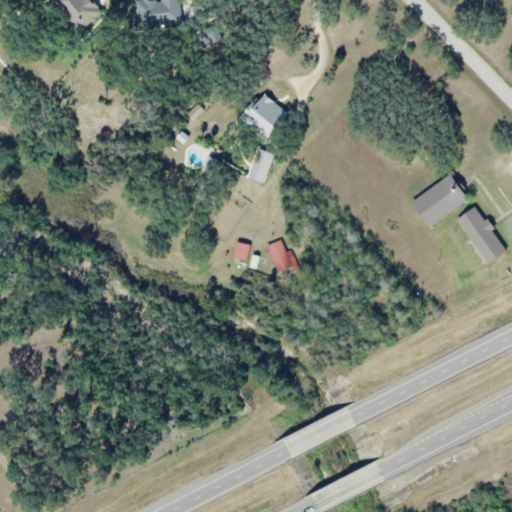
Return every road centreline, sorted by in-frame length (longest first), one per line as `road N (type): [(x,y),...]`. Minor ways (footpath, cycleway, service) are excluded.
road 1 (trunk): [(511,336),(169,511)]
road 2 (trunk): [(307,511),(511,402)]
road 3 (residential): [(511,100),(415,0)]
